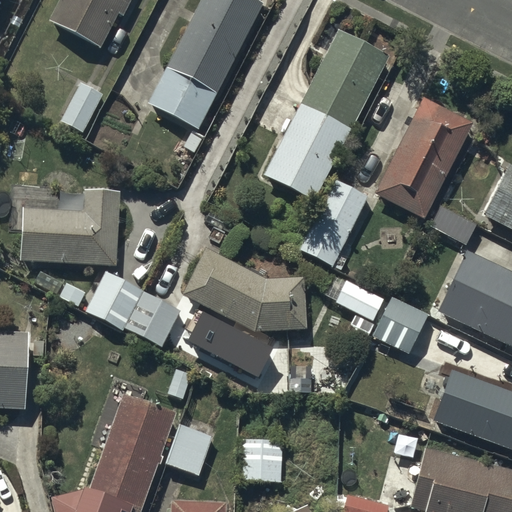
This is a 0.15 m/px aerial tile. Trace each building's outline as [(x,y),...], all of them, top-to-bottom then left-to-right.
[(54,0),(45,18),(97,45),(116,9),(121,12),(127,0),(54,0)] [(259,3),(253,0),(198,0),(165,65),(213,90),(259,3)] [(384,53),(334,28),(261,172),(312,197),(384,53)] [(211,93),(162,67),(145,100),(193,126),(211,93)] [(101,93),(79,82),(60,120),(81,131),(101,93)] [(471,122),(421,96),(372,190),(422,216),(471,122)] [(21,122),(16,126),(21,132),(26,128),(21,122)] [(200,139),(189,133),(182,145),(193,151),(200,139)] [(511,167),(508,165),(483,212),(511,227),(511,167)] [(365,195),(333,179),(298,249),(330,265),(365,195)] [(82,210),(21,208),(19,259),(114,263),(117,189),(83,188),(82,210)] [(473,224),(439,206),(429,225),(463,243),(473,224)] [(263,278),(204,248),(180,293),(253,331),(305,328),(301,275),(263,278)] [(511,271),(464,249),(436,310),(511,346),(511,271)] [(140,290),(103,271),(83,310),(120,329),(140,290)] [(381,299),(344,281),(334,301),(371,319),(381,299)] [(83,292),(65,283),(58,295),(77,305),(83,292)] [(178,310),(141,291),(123,327),(160,346),(178,310)] [(426,314),(391,297),(372,335),(407,352),(426,314)] [(373,324),(354,315),(346,330),(365,340),(373,324)] [(446,330),(437,326),(434,334),(443,338),(446,330)] [(28,330),(0,328),(0,407),(24,408),(28,330)] [(301,355),(292,355),(292,382),(301,382),(301,355)] [(265,363),(245,361),(243,386),(263,388),(265,363)] [(189,374),(175,369),(167,393),(180,397),(189,374)] [(511,390),(450,369),(432,420),(511,448),(511,390)] [(130,511),(169,414),(123,396),(88,485),(81,484),(77,491),(70,511),(130,511)] [(384,417),(377,415),(375,422),(382,424),(384,417)] [(208,436),(177,425),(164,463),(194,474),(208,436)] [(280,440),(239,439),(238,479),(278,481),(280,440)] [(511,511),(511,470),(424,447),(408,506),(423,510),(422,511),(511,511)] [(80,511),(77,491),(52,496),(54,511),(80,511)] [(384,511),(386,505),(346,494),(340,511),(384,511)] [(222,511),(223,500),(169,498),(168,511),(222,511)] [(308,511),(304,503),(287,511),(308,511)]
